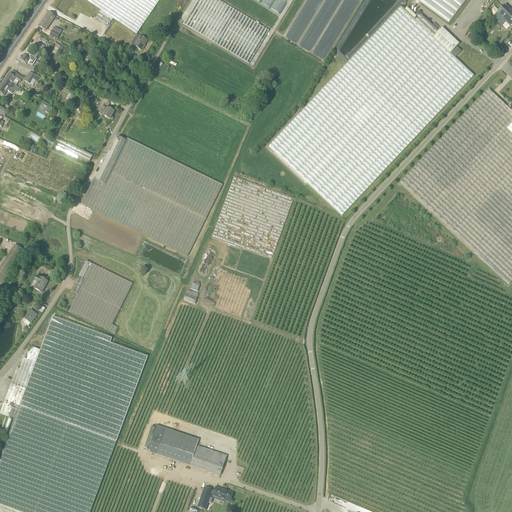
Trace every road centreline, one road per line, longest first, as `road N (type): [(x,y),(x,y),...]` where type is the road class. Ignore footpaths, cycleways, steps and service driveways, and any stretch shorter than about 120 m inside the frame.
road 1 (unclassified): [(317,511),(322,449),(309,341),(342,238),(511,50)]
road 2 (unclassified): [(0,373),(64,285),(70,210),(133,97)]
road 3 (track): [(133,97),(171,29),(254,70)]
